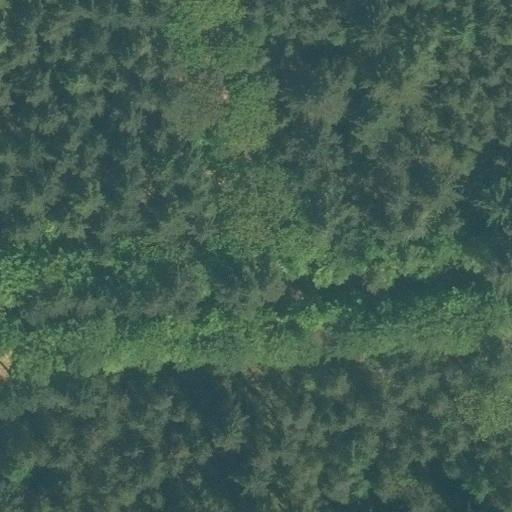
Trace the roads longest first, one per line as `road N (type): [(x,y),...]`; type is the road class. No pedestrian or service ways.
road 1 (track): [(0,255),(511,230)]
road 2 (track): [(0,323),(511,300)]
road 3 (track): [(271,241),(196,0)]
